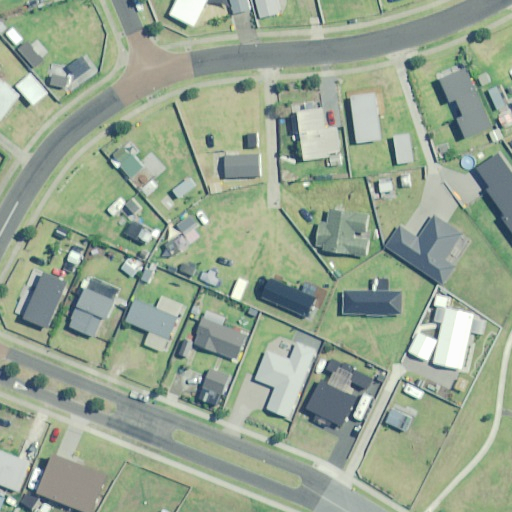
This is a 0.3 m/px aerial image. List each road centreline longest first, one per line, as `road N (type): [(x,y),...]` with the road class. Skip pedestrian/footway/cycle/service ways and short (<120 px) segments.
road 1 (residential): [(150,75),(215,57),(386,38),(485,0)]
road 2 (residential): [(0,230),(58,138),(150,75)]
road 3 (residential): [(345,511),(278,471),(149,423)]
road 4 (residential): [(0,350),(124,400),(149,423)]
road 5 (residential): [(149,423),(111,424),(0,380)]
